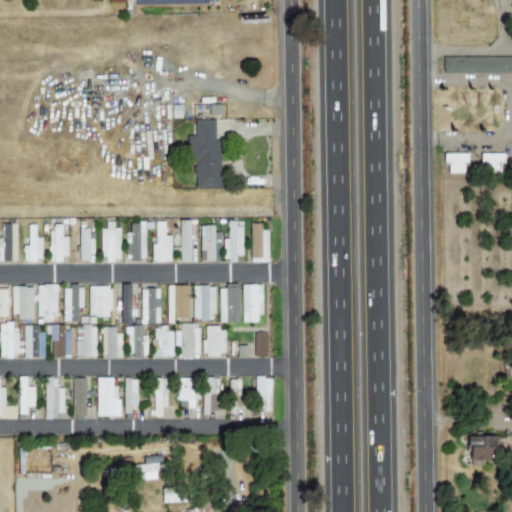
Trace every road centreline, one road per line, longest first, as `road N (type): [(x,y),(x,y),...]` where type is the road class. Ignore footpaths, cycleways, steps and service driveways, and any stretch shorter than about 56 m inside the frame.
road 1 (residential): [(297,276),(0,275),(298,367)]
road 2 (motorway): [(382,511),(374,0)]
road 3 (tertiary): [(299,511),(292,0)]
road 4 (motorway): [(336,0),(342,511)]
road 5 (tertiary): [(424,511),(419,0)]
road 6 (residential): [(0,427),(299,431)]
